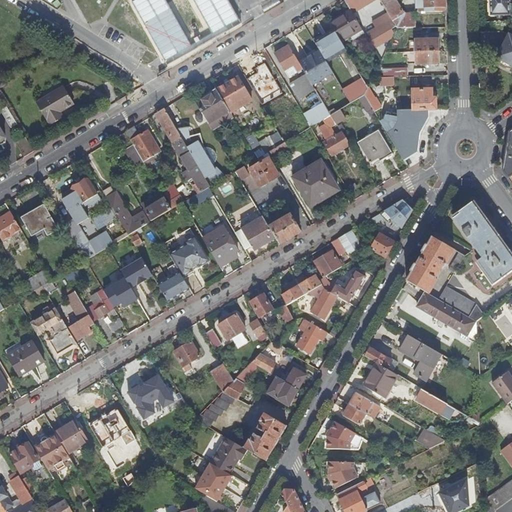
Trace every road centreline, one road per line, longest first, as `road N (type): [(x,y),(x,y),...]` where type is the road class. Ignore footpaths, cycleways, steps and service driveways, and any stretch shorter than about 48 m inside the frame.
road 1 (residential): [(0,424),(414,178)]
road 2 (residential): [(0,190),(316,0)]
road 3 (residential): [(435,201),(286,457)]
road 4 (residential): [(464,124),(462,0)]
